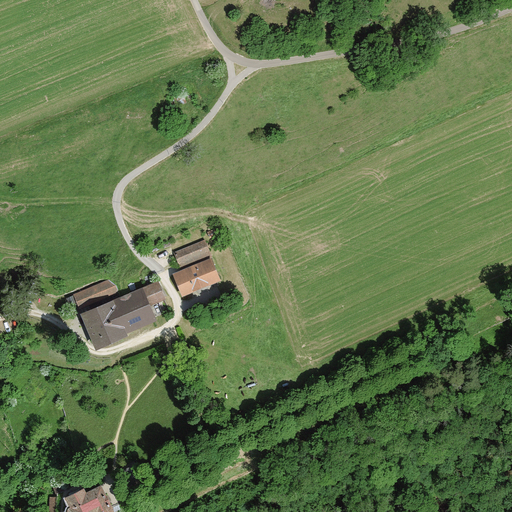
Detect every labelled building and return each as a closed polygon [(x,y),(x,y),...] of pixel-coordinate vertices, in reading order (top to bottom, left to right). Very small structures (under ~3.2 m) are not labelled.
[(205,241),(175,254),(179,262),(208,250),(205,241)] [(211,262),(176,276),(182,292),(195,287),(195,288),(205,283),(217,278),(211,262)] [(109,281),(76,295),(80,306),(109,295),(117,290),(116,287),(114,285),(111,282),(109,281)] [(157,284),(84,314),(97,346),(124,334),(123,331),(151,319),(153,318),(147,303),(163,297),(157,284)] [(77,493),(67,497),(72,507),(69,508),(67,511),(112,511),(100,486),(85,494),(83,489),(80,491),(79,489),(76,491),(77,493)]
